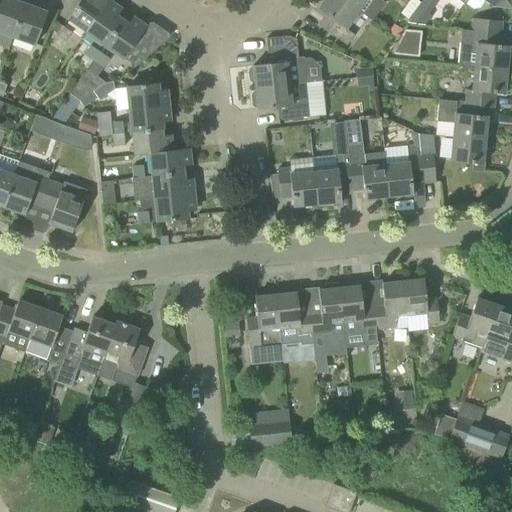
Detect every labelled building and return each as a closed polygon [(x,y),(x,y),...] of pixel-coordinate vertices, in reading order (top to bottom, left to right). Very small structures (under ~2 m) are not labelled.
[(0,31),(13,37),(24,5),(9,0),(0,0),(0,2),(0,31)] [(86,32),(108,1),(105,0),(79,0),(67,19),(86,32)] [(359,12),(341,0),(323,0),(317,10),(333,21),(326,31),(347,46),(354,36),(346,30),(359,12)] [(341,0),(359,12),(371,21),(384,2),(381,0),(341,0)] [(511,0),(483,0),(492,7),(511,8),(511,0)] [(105,45),(121,22),(115,18),(121,10),(108,1),(86,32),(105,45)] [(46,13),(24,5),(13,37),(35,44),(46,13)] [(127,26),(121,22),(105,45),(123,58),(145,28),(132,18),(127,26)] [(501,33),(502,21),(473,19),(471,31),(501,33)] [(65,41),(71,32),(61,26),(56,33),(55,34),(65,41)] [(406,28),(391,52),(419,55),(422,29),(406,28)] [(499,45),(501,33),(471,31),(462,30),(459,65),(473,67),(507,70),(509,46),(499,45)] [(296,39),(295,39),(288,37),(266,39),(267,53),(271,53),(272,64),(252,66),(252,68),(248,71),(249,82),(254,84),(255,88),(304,84),(301,58),(297,56),(296,39)] [(83,54),(93,61),(100,52),(90,45),(83,54)] [(93,61),(70,94),(79,101),(93,92),(105,83),(96,77),(103,68),(109,59),(100,52),(93,61)] [(504,95),(507,70),(473,67),(471,90),(465,89),(464,102),(494,105),(495,94),(504,95)] [(371,68),(356,68),(356,86),(372,85),(371,68)] [(114,90),(114,88),(112,81),(105,83),(93,92),(97,99),(98,100),(108,94),(114,90)] [(126,88),(129,110),(167,106),(166,90),(157,91),(157,84),(126,88)] [(277,108),(278,120),(308,118),(304,84),(255,88),(255,93),(251,96),(252,107),(257,109),(257,110),(277,108)] [(97,99),(93,92),(79,101),(84,108),(97,99)] [(493,118),(494,105),(464,102),(464,103),(439,101),(437,122),(453,123),(451,136),(485,140),(487,118),(493,118)] [(169,122),(167,106),(129,110),(132,133),(161,130),(161,123),(169,122)] [(334,122),(338,145),(362,141),(358,118),(334,122)] [(111,123),(112,135),(123,134),(122,121),(111,123)] [(61,144),(67,128),(61,126),(56,123),(50,139),(61,144)] [(91,151),(90,136),(67,128),(61,144),(84,151),(91,151)] [(162,137),(161,130),(132,133),(134,156),(150,154),(149,153),(172,151),(170,136),(162,137)] [(0,131),(0,206),(2,207),(18,162),(0,155),(0,142),(4,132),(0,131)] [(125,146),(123,134),(112,135),(113,147),(125,146)] [(418,135),(419,146),(423,184),(435,182),(433,161),(434,161),(432,136),(418,135)] [(485,140),(451,136),(449,161),(462,163),(482,165),(485,140)] [(411,185),(423,184),(419,146),(406,148),(407,157),(384,160),(388,197),(412,195),(411,185)] [(346,148),(348,162),(351,191),(363,190),(364,200),(388,197),(384,160),(384,153),(360,155),(359,147),(346,148)] [(188,149),(172,151),(149,153),(150,154),(152,177),(182,173),(181,166),(190,166),(188,149)] [(292,207),(316,205),(312,166),(311,158),(289,160),(290,168),(276,169),(280,199),(292,198),(292,207)] [(29,203),(39,207),(51,173),(50,173),(18,162),(2,207),(24,215),(29,203)] [(340,192),(351,191),(348,162),(312,166),(316,205),(341,202),(340,192)] [(132,166),(133,178),(143,177),(143,165),(132,166)] [(52,167),(50,173),(51,173),(39,207),(52,212),(48,224),(71,232),(83,200),(86,190),(63,182),(67,173),(52,167)] [(155,199),(193,195),(191,179),(183,180),(182,173),(152,177),(143,178),(143,177),(133,178),(135,202),(155,199)] [(101,181),(102,201),(121,200),(120,181),(101,181)] [(194,211),(193,195),(155,199),(157,222),(187,219),(186,212),(194,211)] [(138,224),(149,223),(148,211),(137,213),(138,224)] [(426,313),(427,325),(438,324),(436,299),(425,300),(423,279),(402,281),(406,315),(426,313)] [(383,304),(372,305),(375,331),(396,329),(394,316),(406,315),(402,281),(381,284),(383,304)] [(311,337),(312,337),(332,335),(331,322),(342,321),(339,288),(337,288),(337,283),(324,284),(324,290),(318,290),(320,311),(309,312),(311,337)] [(360,286),(339,288),(342,321),(343,333),(344,333),(344,335),(363,333),(363,332),(375,331),(372,305),(361,306),(360,286)] [(296,293),(276,295),(281,345),(300,343),(300,345),(313,344),(312,337),(311,337),(309,312),(298,314),(296,293)] [(249,348),(281,345),(276,295),(254,297),(257,318),(246,319),(249,348)] [(469,318),(459,314),(450,338),(480,349),(496,305),(476,298),(469,318)] [(0,344),(24,353),(29,339),(40,308),(18,300),(14,311),(1,306),(0,308),(0,344)] [(511,323),(511,310),(496,305),(480,349),(482,349),(481,352),(511,363),(511,358),(511,324),(511,325),(511,323)] [(40,308),(29,339),(24,353),(47,361),(60,366),(64,354),(72,331),(59,326),(62,316),(40,308)] [(105,357),(117,322),(116,321),(114,325),(92,317),(86,333),(73,328),(72,331),(64,354),(77,359),(74,368),(97,376),(104,356),(105,357)] [(224,336),(239,335),(238,321),(224,321),(224,336)] [(111,381),(115,369),(137,376),(147,348),(134,343),(139,329),(117,322),(105,357),(104,356),(97,376),(111,381)] [(135,413),(145,387),(134,384),(132,383),(131,388),(123,409),(135,413)] [(27,422),(8,415),(4,429),(22,435),(27,422)] [(509,435),(508,434),(457,416),(448,440),(500,459),(509,435)] [(251,447),(291,442),(289,423),(249,427),(251,447)] [(131,483),(126,507),(147,511),(173,511),(178,494),(131,483)] [(332,484),(325,503),(324,506),(338,511),(348,511),(356,493),(332,484)]
